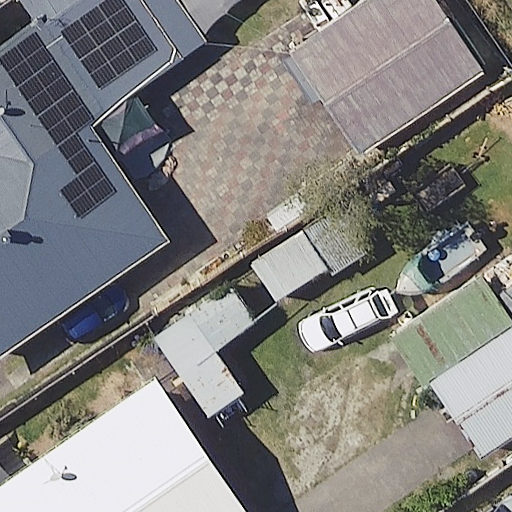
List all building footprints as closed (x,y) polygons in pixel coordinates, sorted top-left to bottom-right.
[(68,106),(162,48),(131,0),(0,0),(0,3),(3,9),(0,11),(0,313),(142,227),(68,106)] [(466,57),(427,0),(323,0),(274,34),(346,140),(466,57)] [(511,405),(511,239),(506,231),(378,315),(460,440),(511,405)] [(200,413),(234,390),(198,338),(240,308),(211,267),(135,320),(200,413)] [(219,511),(232,503),(122,343),(0,426),(0,511),(219,511)]
